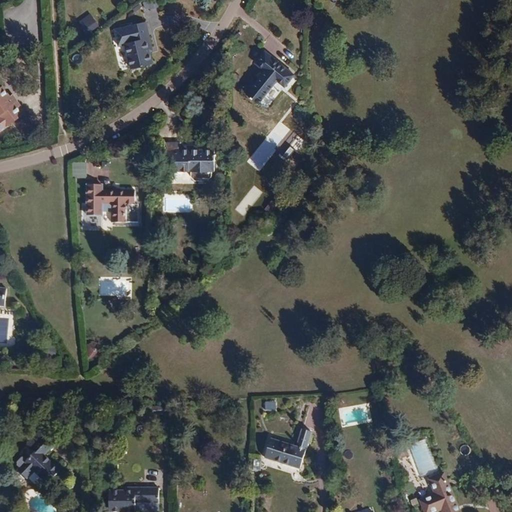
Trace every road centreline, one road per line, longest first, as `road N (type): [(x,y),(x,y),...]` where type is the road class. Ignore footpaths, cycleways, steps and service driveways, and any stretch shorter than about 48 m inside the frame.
road 1 (track): [(60,150),(85,362),(90,511)]
road 2 (unclassified): [(0,167),(60,150),(149,105),(195,61),(239,0)]
road 3 (track): [(60,150),(56,0)]
